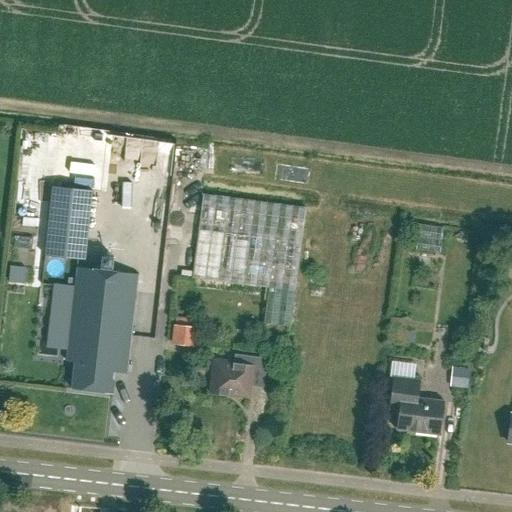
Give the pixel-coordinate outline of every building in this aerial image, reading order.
[(111,147),(90,150),(92,167),(113,164),(111,147)] [(96,191),(56,187),(48,254),(88,259),(96,191)] [(296,291),(306,209),(203,196),(193,278),(296,291)] [(129,374),(140,275),(75,267),(66,349),(69,350),(68,362),(75,363),(72,390),(113,394),(116,373),(129,374)] [(172,344),(193,346),(195,328),(173,326),(172,344)] [(264,388),(267,359),(236,356),(235,364),(215,361),(211,394),(249,399),(251,386),(264,388)] [(454,368),(452,388),(468,389),(469,369),(454,368)] [(440,435),(444,403),(417,399),(419,381),(394,378),(390,410),(400,411),(398,429),(440,435)]
